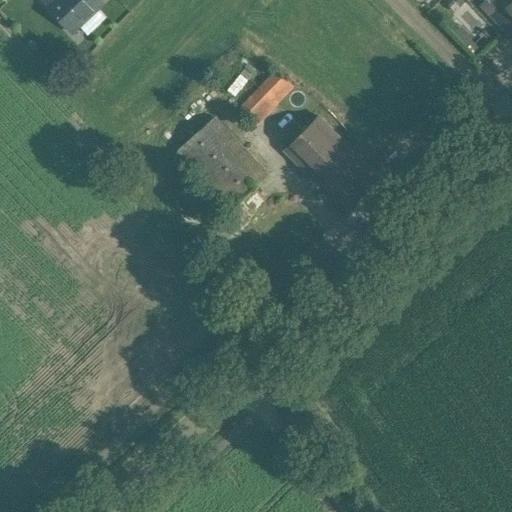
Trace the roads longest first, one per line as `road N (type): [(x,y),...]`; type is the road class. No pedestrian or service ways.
road 1 (secondary): [(101,511),(511,132)]
road 2 (track): [(388,0),(511,124)]
road 3 (track): [(341,511),(240,383)]
